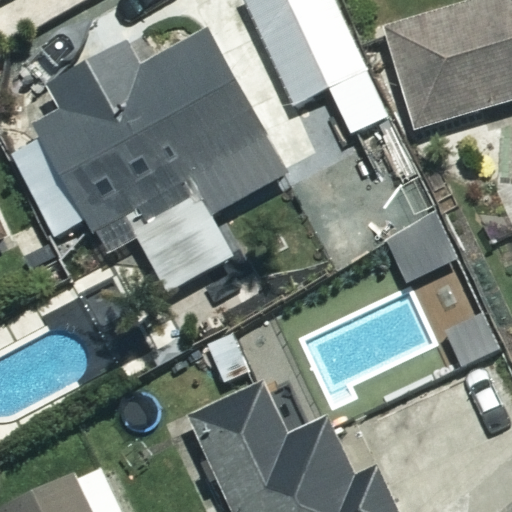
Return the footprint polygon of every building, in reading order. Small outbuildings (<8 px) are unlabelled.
[(391,121),(334,0),(247,0),(298,108),(333,92),(354,138),(391,121)] [(511,0),(498,0),(388,35),(421,136),(511,106),(511,0)] [(134,51),(65,88),(71,100),(35,119),(97,235),(127,218),(170,298),(226,269),(202,224),(288,179),(214,39),(147,75),(134,51)] [(495,324),(479,286),(438,304),(455,342),(495,324)] [(311,433),(288,382),(196,424),(236,511),(395,511),(378,473),(356,483),(329,425),(311,433)] [(127,511),(107,467),(6,511),(127,511)]
